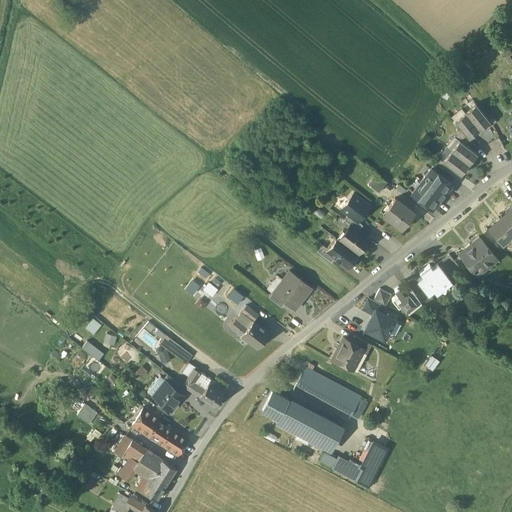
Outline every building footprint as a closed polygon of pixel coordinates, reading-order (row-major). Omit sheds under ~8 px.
[(489,121),(475,104),(454,121),(460,129),(468,138),(489,121)] [(468,138),(460,129),(454,137),(458,140),(459,140),(465,144),(469,139),(468,138)] [(498,137),(488,143),(494,154),(505,148),(498,137)] [(465,144),(459,140),(458,140),(443,160),(442,161),(449,166),(460,174),(476,153),(465,144)] [(442,161),(443,160),(439,158),(435,163),(445,171),(449,166),(442,161)] [(432,208),(451,184),(431,168),(412,192),(432,208)] [(387,182),(376,174),(368,184),(379,192),(387,182)] [(369,206),(353,193),(353,194),(354,195),(349,201),(348,200),(341,209),(348,214),(357,222),(358,221),(369,206)] [(414,213),(395,198),(382,214),(402,229),(414,213)] [(511,210),(502,219),(502,218),(501,219),(489,229),(488,229),(496,239),(497,239),(502,244),(501,245),(502,246),(502,245),(511,237),(511,210)] [(357,222),(348,214),(344,219),(350,224),(352,225),(358,230),(362,225),(358,221),(357,222)] [(346,234),(348,236),(343,243),(341,241),(340,241),(357,254),(358,254),(369,238),(358,230),(352,225),(346,234)] [(342,231),(337,238),(337,239),(340,241),(341,241),(346,234),(342,231)] [(497,259),(479,236),(469,244),(471,247),(461,255),(475,273),(486,265),(487,267),(497,259)] [(340,241),(337,239),(328,250),(327,252),(335,258),(348,267),(358,254),(357,254),(340,241)] [(328,250),(322,245),(317,251),(331,262),(335,258),(327,252),(328,250)] [(458,265),(449,254),(439,262),(453,269),(458,265)] [(450,280),(437,263),(417,280),(425,289),(430,296),(430,295),(450,280)] [(311,287),(289,269),(282,279),(272,292),(284,301),(294,309),(311,287)] [(277,275),(267,288),(272,292),(282,279),(277,275)] [(213,295),(218,287),(208,281),(203,289),(213,295)] [(416,296),(408,285),(402,290),(398,286),(394,290),(397,294),(391,299),(398,307),(401,304),(405,309),(408,312),(420,302),(421,302),(416,296)] [(391,294),(379,288),(373,300),(385,306),(391,294)] [(430,296),(425,289),(420,293),(428,303),(433,298),(430,295),(430,296)] [(284,301),(272,292),(268,297),(281,306),(284,301)] [(428,303),(420,293),(416,296),(421,302),(420,302),(423,306),(428,303)] [(382,312),(385,306),(373,300),(369,298),(364,308),(373,313),(375,308),(382,312)] [(255,311),(246,304),(242,310),(250,317),(255,311)] [(384,338),(394,319),(382,312),(375,308),(373,313),(365,328),(384,338)] [(93,333),(101,323),(92,317),(84,327),(93,333)] [(235,319),(229,325),(241,335),(247,328),(235,319)] [(269,332),(253,319),(247,328),(241,335),(256,347),(269,332)] [(115,337),(106,334),(104,341),(113,344),(115,337)] [(191,354),(165,334),(159,342),(185,362),(191,354)] [(371,344),(354,334),(350,341),(360,346),(359,350),(362,352),(366,354),(371,344)] [(350,341),(343,337),(331,358),(353,369),(362,352),(359,350),(360,346),(350,341)] [(98,359),(104,352),(87,339),(81,346),(98,359)] [(162,363),(170,360),(166,350),(158,353),(162,363)] [(425,364),(432,370),(440,360),(432,354),(425,364)] [(189,362),(182,371),(188,375),(193,368),(194,368),(195,366),(189,362)] [(305,367),(296,383),(305,388),(313,371),(305,367)] [(194,368),(193,368),(188,375),(187,377),(194,381),(200,372),(194,368)] [(360,396),(313,371),(305,388),(351,414),(360,396)] [(210,379),(200,372),(194,381),(204,388),(210,379)] [(182,385),(168,373),(164,379),(181,392),(185,387),(182,385)] [(112,374),(106,379),(111,386),(117,381),(112,374)] [(194,381),(187,377),(182,385),(185,387),(199,396),(204,388),(194,381)] [(157,378),(147,390),(151,394),(152,393),(154,395),(165,381),(163,379),(161,381),(157,378)] [(164,379),(163,378),(163,379),(165,381),(154,395),(152,393),(151,394),(160,401),(170,409),(183,393),(181,392),(164,379)] [(219,385),(210,379),(204,388),(199,396),(214,406),(223,392),(217,388),(219,385)] [(288,400),(272,391),(262,409),(277,418),(278,418),(286,403),(288,400)] [(358,417),(366,403),(359,399),(351,414),(358,417)] [(170,409),(160,401),(157,406),(167,414),(170,409)] [(289,427),(298,410),(286,403),(278,418),(277,418),(276,420),(289,427)] [(77,414),(90,423),(97,413),(84,404),(77,414)] [(159,416),(144,406),(132,425),(147,434),(156,421),(159,416)] [(298,410),(289,427),(299,433),(310,438),(309,441),(312,443),(314,440),(331,449),(342,428),(319,415),(311,416),(298,410)] [(171,430),(156,421),(148,433),(163,442),(171,430)] [(187,438),(172,428),(171,430),(163,442),(162,444),(177,454),(187,438)] [(310,438),(299,433),(297,438),(307,444),(309,441),(310,438)] [(116,450),(124,456),(134,441),(125,436),(116,450)] [(141,461),(148,450),(134,441),(124,456),(129,459),(119,474),(129,480),(135,471),(140,474),(146,465),(141,461)] [(386,448),(372,441),(363,461),(352,456),(349,463),(337,457),(337,458),(333,466),(332,468),(367,486),(386,448)] [(148,450),(141,461),(146,465),(153,453),(148,450)] [(319,459),(333,466),(337,458),(324,451),(319,459)] [(162,459),(153,453),(146,465),(155,470),(162,459)] [(176,468),(162,459),(155,470),(169,478),(176,468)] [(155,470),(146,465),(140,474),(143,476),(149,480),(151,477),(155,470)] [(169,478),(155,470),(151,477),(164,486),(169,478)] [(137,486),(142,490),(149,480),(143,476),(137,486)] [(164,486),(151,477),(149,480),(142,490),(156,498),(164,486)] [(130,497),(121,492),(109,511),(128,511),(131,507),(126,504),(130,497)] [(144,511),(148,507),(130,497),(126,504),(133,508),(133,509),(137,511),(144,511)]
